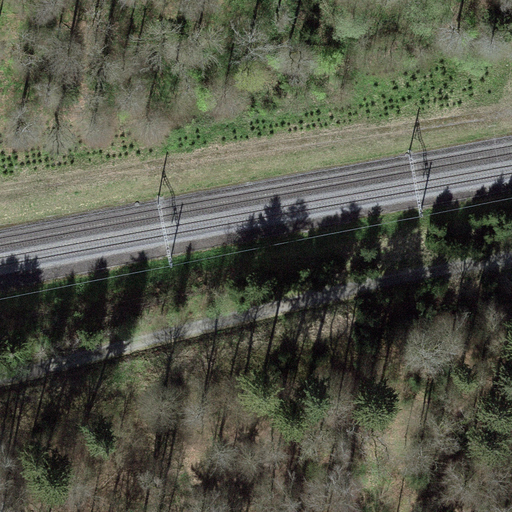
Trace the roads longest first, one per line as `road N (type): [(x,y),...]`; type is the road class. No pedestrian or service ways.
road 1 (track): [(511,256),(386,279),(0,377)]
road 2 (track): [(0,187),(508,110)]
